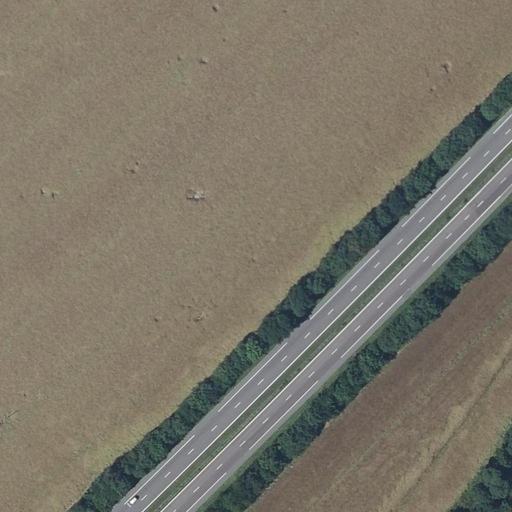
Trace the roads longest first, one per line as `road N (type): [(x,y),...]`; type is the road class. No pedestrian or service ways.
road 1 (motorway): [(511,127),(130,511)]
road 2 (motorway): [(175,511),(511,171)]
